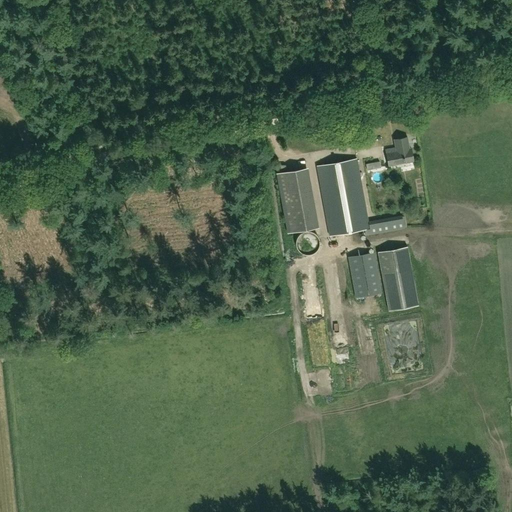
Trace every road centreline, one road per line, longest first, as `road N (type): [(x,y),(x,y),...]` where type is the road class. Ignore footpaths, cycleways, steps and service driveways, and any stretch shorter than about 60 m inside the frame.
road 1 (track): [(0,179),(511,73)]
road 2 (track): [(323,511),(293,283),(293,268),(306,259)]
road 3 (track): [(58,0),(88,161)]
